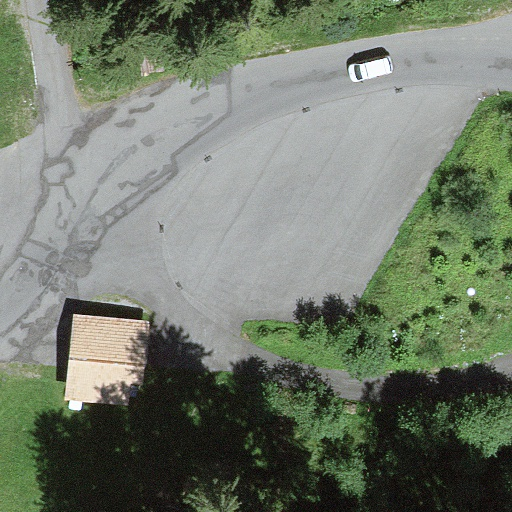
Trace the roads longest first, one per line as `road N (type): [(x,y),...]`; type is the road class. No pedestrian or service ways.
road 1 (residential): [(0,313),(29,283),(95,155),(152,115),(356,70),(443,60),(511,65)]
road 2 (track): [(0,210),(68,200),(41,0)]
